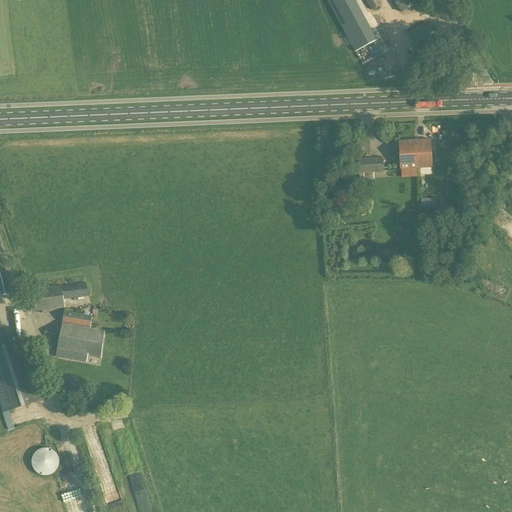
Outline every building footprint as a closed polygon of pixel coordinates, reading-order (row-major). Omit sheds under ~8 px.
[(376,41),(353,0),(326,0),(355,52),(376,41)] [(364,0),(372,11),(381,4),(378,0),(364,0)] [(393,0),(402,13),(415,5),(411,0),(393,0)] [(418,53),(437,41),(425,23),(406,35),(418,53)] [(416,168),(432,167),(430,140),(407,141),(408,153),(414,153),(415,153),(416,168)] [(408,153),(407,141),(399,142),(401,169),(416,168),(415,153),(414,153),(408,153)] [(374,173),(384,173),(383,158),(358,160),(359,174),(364,174),(364,179),(374,179),(374,173)] [(64,300),(88,297),(86,282),(34,290),(37,312),(65,308),(64,300)] [(101,358),(105,331),(89,329),(92,317),(64,312),(56,357),(82,361),(83,354),(101,358)] [(0,407),(2,414),(44,400),(24,339),(0,346),(0,407)] [(49,449),(44,448),(39,450),(35,452),(33,456),(31,461),(32,466),(34,470),(37,474),(42,476),(46,476),(51,475),(55,472),(58,468),(59,463),(59,459),(56,454),(53,451),(49,449)]
